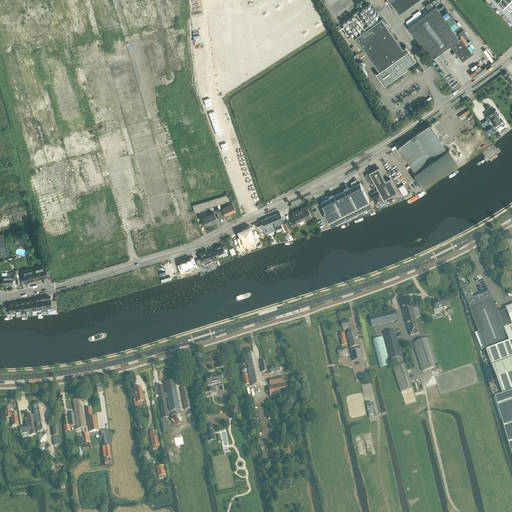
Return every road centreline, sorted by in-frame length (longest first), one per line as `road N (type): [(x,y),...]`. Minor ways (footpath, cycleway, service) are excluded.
road 1 (tertiary): [(0,298),(197,244),(352,163),(511,52)]
road 2 (secondary): [(0,377),(101,365),(329,297),(417,264),(511,213)]
road 3 (track): [(458,511),(425,389)]
